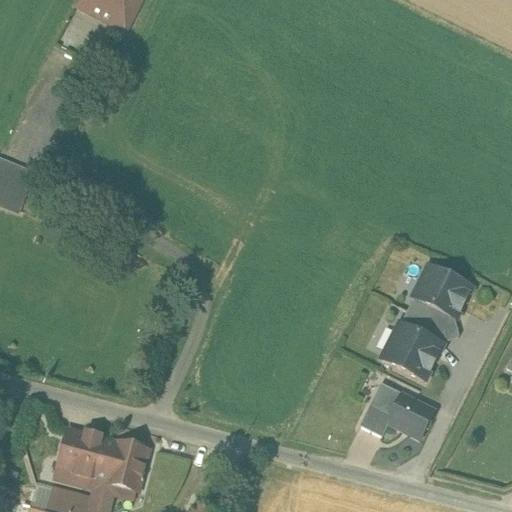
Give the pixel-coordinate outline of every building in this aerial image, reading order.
[(129,0),(93,0),(87,11),(101,19),(104,14),(124,24),(128,17),(122,15),(129,0)] [(0,158),(0,206),(15,212),(30,169),(0,158)] [(430,270),(384,362),(423,382),(470,290),(430,270)] [(401,397),(381,386),(370,407),(391,418),(401,397)] [(435,414),(401,397),(391,418),(386,427),(388,428),(402,435),(403,434),(417,441),(417,442),(419,444),(435,414)] [(391,418),(370,407),(359,429),(382,440),(388,428),(386,427),(391,418)] [(116,446),(68,434),(58,473),(106,485),(116,446)] [(148,454),(116,446),(106,485),(106,486),(120,490),(137,494),(138,494),(148,454)] [(137,494),(120,490),(119,490),(122,491),(119,500),(135,504),(137,494)] [(48,511),(49,509),(7,497),(2,511),(48,511)]
